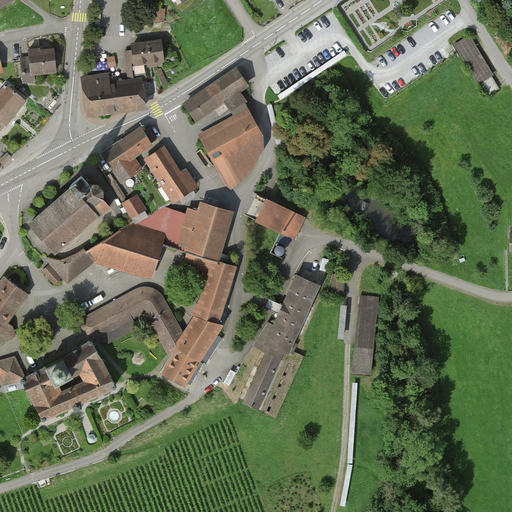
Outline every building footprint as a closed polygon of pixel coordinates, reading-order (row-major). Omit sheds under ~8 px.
[(494,75),(470,35),(455,44),(479,84),(494,75)] [(161,41),(133,45),(135,55),(127,56),(129,65),(143,63),(163,60),(161,41)] [(40,50),(29,51),(30,58),(22,59),(24,74),(56,70),(55,58),(59,58),(58,48),(52,49),(52,50),(40,52),(40,50)] [(109,74),(83,78),(87,115),(145,107),(142,80),(145,79),(143,63),(129,65),(131,81),(114,83),(113,76),(109,77),(109,74)] [(241,67),(186,105),(197,122),(253,84),(241,67)] [(0,130),(1,131),(26,100),(8,85),(0,94),(0,130)] [(251,111),(200,138),(218,170),(268,143),(251,111)] [(145,127),(105,154),(117,172),(157,145),(145,127)] [(167,147),(147,161),(176,201),(196,187),(167,147)] [(0,160),(4,164),(12,157),(8,153),(0,159),(0,160)] [(71,185),(28,220),(55,252),(110,206),(103,197),(104,189),(98,182),(94,182),(91,184),(80,171),(68,180),(71,185)] [(149,211),(139,195),(128,201),(139,218),(149,211)] [(187,249),(223,259),(236,211),(200,201),(187,249)] [(303,218),(272,201),(261,220),(292,237),(303,218)] [(87,251),(94,262),(144,278),(152,277),(167,234),(134,223),(87,251)] [(57,268),(68,283),(90,266),(79,251),(57,268)] [(213,260),(195,315),(219,323),(237,268),(213,260)] [(322,285),(299,274),(266,341),(289,353),(322,285)] [(6,276),(0,284),(0,345),(16,335),(12,325),(7,321),(28,293),(6,276)] [(139,287),(81,319),(93,344),(145,314),(167,354),(183,331),(161,292),(156,288),(150,286),(144,286),(139,287)] [(379,297),(360,295),(351,372),(370,374),(379,297)] [(195,315),(162,370),(181,383),(219,323),(195,315)] [(94,345),(23,378),(42,419),(114,385),(94,345)] [(267,352),(242,402),(266,414),(290,364),(267,352)] [(14,358),(0,361),(0,376),(2,383),(24,377),(14,358)]
